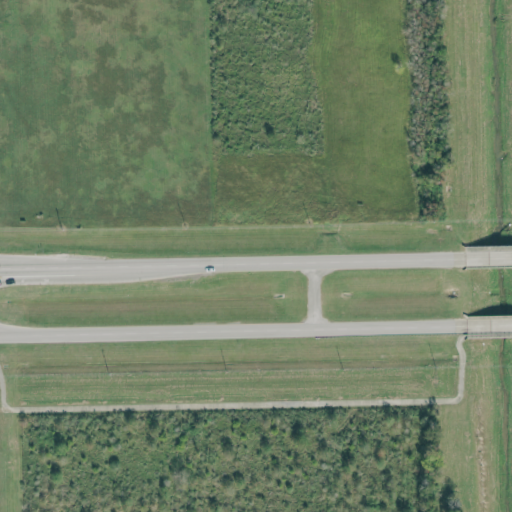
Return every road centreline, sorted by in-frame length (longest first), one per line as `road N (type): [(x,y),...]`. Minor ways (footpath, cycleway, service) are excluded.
road 1 (primary): [(0,335),(466,326)]
road 2 (primary): [(463,258),(137,265)]
